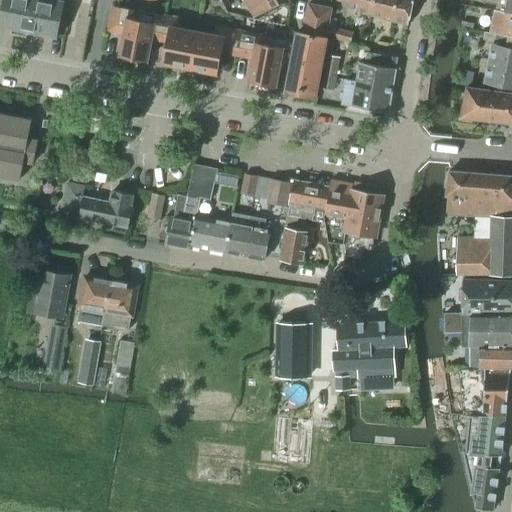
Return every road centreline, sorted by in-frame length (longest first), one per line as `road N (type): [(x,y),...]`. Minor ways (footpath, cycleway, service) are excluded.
road 1 (residential): [(401,145),(383,264),(365,278),(308,277),(0,217)]
road 2 (residential): [(401,145),(0,72)]
road 3 (residential): [(401,145),(421,0)]
